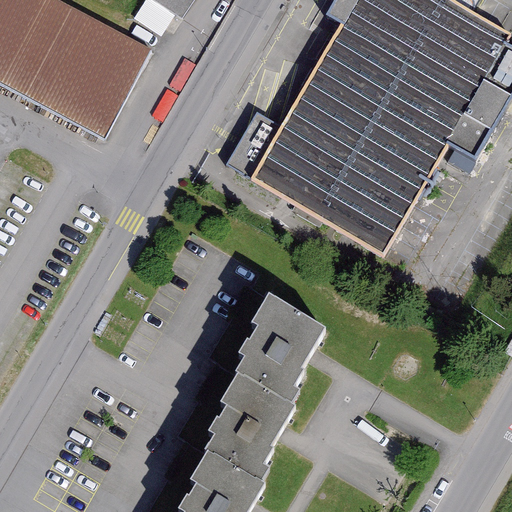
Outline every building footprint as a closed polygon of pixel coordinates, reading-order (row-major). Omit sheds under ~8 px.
[(159,47),(66,0),(0,0),(0,83),(110,141),(159,47)] [(193,0),(162,0),(185,14),(193,0)] [(511,20),(511,19),(474,0),(359,0),(269,172),(397,239),(511,20)] [(255,116),(226,163),(246,176),(276,129),(255,116)] [(247,511),(250,507),(253,502),(264,483),(263,482),(261,481),(269,467),(263,463),(273,447),(271,446),(275,439),(280,430),(284,423),(295,405),(291,403),(299,389),(294,386),(303,369),(301,367),(305,360),(309,353),(313,346),(325,326),(268,293),(265,299),(252,322),(257,325),(249,339),(247,337),(239,352),(245,355),(236,370),(238,372),(221,401),(226,404),(219,416),(217,415),(208,429),(215,433),(206,448),(207,449),(190,478),(196,482),(189,494),(187,493),(179,507),(186,511),(185,511),(247,511)]
